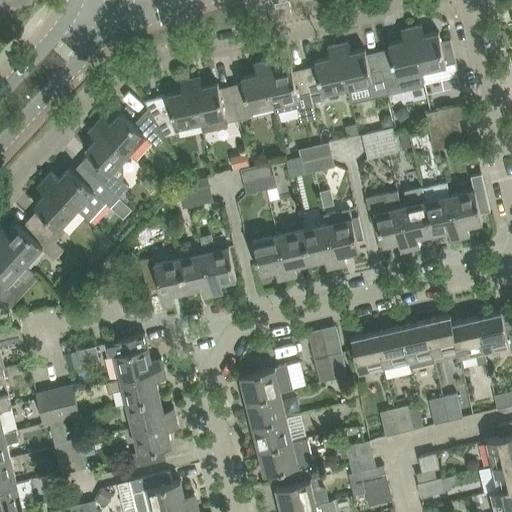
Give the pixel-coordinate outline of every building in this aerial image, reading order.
[(422,24),(413,26),(425,81),(460,73),(452,37),(442,40),(440,30),(425,34),(422,24)] [(392,50),(380,53),(389,94),(426,85),(425,81),(413,26),(403,28),(405,38),(390,42),(392,50)] [(349,40),(339,43),(349,85),(348,86),(352,102),(389,94),(380,53),(368,56),(366,47),(351,51),(349,40)] [(318,67),(306,70),(313,100),(327,97),(325,91),(349,85),(339,43),(329,45),(331,55),(316,59),(318,67)] [(275,58),(265,60),(275,102),(277,111),(298,106),(302,121),(317,117),(313,100),(306,70),(295,73),(293,64),(277,68),(275,58)] [(245,84),(233,87),(240,117),(253,114),(252,108),(275,102),(265,60),(256,62),(258,72),(243,76),(245,84)] [(202,75),(192,77),(202,119),(204,130),(228,125),(227,120),(240,117),(233,87),(221,90),(219,81),(204,85),(202,75)] [(145,99),(150,106),(166,134),(179,131),(178,124),(202,119),(192,77),(182,79),(184,89),(145,99)] [(426,112),(429,124),(469,114),(467,103),(426,112)] [(104,115),(97,122),(129,152),(146,134),(157,144),(166,134),(150,106),(135,122),(122,110),(112,122),(104,115)] [(385,115),(381,121),(383,127),(394,125),(392,113),(385,115)] [(429,124),(432,136),(463,129),(460,117),(470,115),(469,114),(429,124)] [(94,154),(86,163),(121,195),(129,186),(122,179),(124,177),(124,164),(121,161),(129,152),(97,122),(90,130),(98,137),(87,148),(94,154)] [(356,123),(346,125),(348,134),(358,132),(356,123)] [(364,131),(367,143),(398,136),(395,124),(394,125),(383,127),(364,131)] [(463,129),(432,136),(435,148),(466,141),(463,129)] [(410,132),(400,134),(403,147),(413,145),(410,132)] [(398,136),(367,143),(370,155),(401,148),(398,136)] [(300,146),(303,158),(334,151),(331,139),(300,146)] [(334,151),(303,158),(306,170),(336,162),(334,151)] [(242,166),(245,178),(275,171),(272,159),(242,166)] [(53,170),(46,178),(78,207),(90,219),(107,201),(111,205),(121,195),(86,163),(77,172),(71,166),(60,177),(53,170)] [(275,171),(245,178),(247,190),(278,183),(275,171)] [(457,191),(451,193),(461,236),(471,234),(468,223),(484,219),(482,212),(491,209),(483,172),(472,175),(475,187),(457,191)] [(178,181),(181,193),(212,186),(209,173),(178,181)] [(43,210),(34,218),(57,239),(66,230),(61,226),(78,207),(46,178),(39,185),(47,192),(36,204),(43,210)] [(448,179),(423,185),(434,231),(449,228),(451,238),(461,236),(451,193),(448,179)] [(409,202),(401,204),(411,247),(421,245),(419,235),(434,231),(423,185),(406,189),(409,202)] [(212,186),(181,193),(184,205),(214,197),(212,186)] [(411,247),(401,204),(398,188),(367,196),(374,228),(380,227),(384,242),(399,239),(402,249),(411,247)] [(351,207),(325,212),(327,221),(329,221),(339,264),(349,262),(347,252),(361,248),(359,237),(365,235),(360,214),(353,216),(351,207)] [(1,226),(0,227),(0,238),(27,263),(42,246),(56,259),(66,248),(57,239),(34,218),(26,227),(20,221),(9,233),(1,226)] [(327,221),(304,227),(312,260),(327,256),(329,266),(339,264),(329,221),(327,221)] [(304,227),(279,232),(289,276),(299,273),(297,263),(312,260),(304,227)] [(201,233),(205,250),(215,293),(225,291),(222,280),(237,276),(230,244),(216,247),(212,231),(201,233)] [(289,276),(279,232),(254,238),(261,271),(277,267),(279,278),(289,276)] [(27,263),(0,238),(0,289),(6,295),(15,286),(10,281),(19,271),(28,279),(35,271),(27,263)] [(205,250),(180,255),(187,288),(202,285),(205,295),(215,293),(205,250)] [(187,288),(180,255),(157,260),(156,255),(142,258),(149,289),(161,286),(165,305),(175,303),(172,292),(187,288)] [(66,279),(57,290),(68,300),(77,289),(66,279)] [(90,285),(92,295),(111,291),(108,281),(90,285)] [(502,310),(478,316),(485,350),(511,344),(511,350),(511,320),(505,323),(502,310)] [(451,313),(426,319),(433,353),(458,347),(451,313)] [(451,313),(458,347),(459,347),(460,355),(477,351),(480,363),(488,361),(485,350),(478,316),(453,321),(451,313)] [(426,319),(401,324),(409,358),(410,366),(435,360),(433,353),(426,319)] [(13,324),(0,327),(0,341),(0,343),(24,337),(21,326),(13,324)] [(401,324),(376,330),(384,364),(409,358),(401,324)] [(384,364),(376,330),(351,336),(359,370),(384,364)] [(116,353),(122,376),(164,366),(162,356),(152,359),(146,332),(107,341),(110,354),(116,353)] [(78,349),(67,352),(70,364),(70,366),(82,364),(78,349)] [(342,350),(328,353),(334,377),(347,374),(342,350)] [(334,377),(328,353),(315,357),(321,380),(334,377)] [(241,374),(247,399),(283,390),(293,387),(287,362),(241,374)] [(0,406),(5,405),(5,406),(12,404),(3,366),(0,366),(0,406)] [(125,388),(128,400),(161,393),(157,378),(167,375),(164,366),(122,376),(106,380),(109,392),(125,388)] [(74,383),(61,386),(69,416),(81,413),(74,383)] [(61,386),(49,389),(57,419),(63,418),(69,416),(61,386)] [(57,419),(49,389),(37,392),(45,422),(52,420),(57,419)] [(511,389),(496,393),(499,407),(511,403),(511,389)] [(247,399),(253,423),(289,414),(283,390),(247,399)] [(458,391),(443,395),(448,420),(464,416),(458,391)] [(128,400),(134,425),(176,415),(174,405),(164,407),(161,393),(128,400)] [(448,420),(443,395),(430,398),(436,423),(448,420)] [(409,403),(394,407),(399,431),(415,427),(409,403)] [(399,431),(394,407),(381,410),(387,434),(399,431)] [(253,423),(259,447),(295,439),(289,414),(253,423)] [(176,415),(134,425),(140,450),(133,451),(137,464),(167,457),(164,444),(173,441),(169,427),(179,424),(176,415)] [(57,419),(52,420),(57,440),(68,438),(63,418),(57,419)] [(487,438),(493,463),(511,458),(511,419),(499,423),(501,435),(487,438)] [(0,456),(11,454),(8,443),(20,440),(17,427),(4,430),(0,431),(0,456)] [(80,435),(68,438),(75,469),(87,466),(80,435)] [(295,439),(259,447),(265,472),(308,462),(312,457),(307,436),(295,439)] [(75,469),(68,438),(57,440),(64,471),(75,469)] [(348,444),(339,446),(342,458),(350,455),(351,457),(374,452),(370,439),(348,444)] [(419,455),(423,470),(440,466),(436,451),(419,455)] [(374,452),(351,457),(354,471),(361,469),(377,465),(374,452)] [(0,483),(17,479),(11,454),(0,456),(0,483)] [(491,489),(491,490),(511,484),(511,458),(493,463),(499,487),(491,489)] [(377,465),(361,469),(363,477),(387,471),(385,464),(377,465)] [(130,479),(138,511),(153,511),(198,501),(196,492),(185,494),(182,479),(173,481),(171,469),(130,479)] [(363,477),(366,491),(390,485),(387,471),(363,477)] [(277,486),(283,511),(319,502),(329,500),(326,487),(319,484),(318,476),(277,486)] [(418,482),(421,496),(446,490),(443,476),(418,482)] [(17,479),(0,483),(0,511),(31,511),(30,505),(36,503),(30,478),(17,481),(17,479)] [(511,484),(491,490),(496,511),(505,511),(511,510),(511,484)] [(390,485),(366,491),(370,504),(393,498),(390,485)] [(103,487),(97,498),(104,503),(111,491),(103,487)] [(98,511),(95,499),(83,502),(85,511),(98,511)] [(319,502),(283,511),(337,511),(335,499),(329,500),(319,502)] [(197,511),(200,511),(198,501),(153,511),(197,511)] [(85,511),(83,502),(72,505),(73,511),(85,511)]
